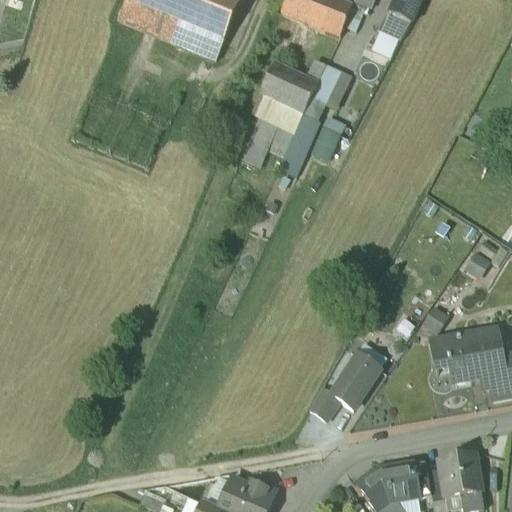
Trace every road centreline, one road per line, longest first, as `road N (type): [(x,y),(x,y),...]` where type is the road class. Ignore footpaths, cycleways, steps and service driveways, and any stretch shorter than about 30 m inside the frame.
road 1 (track): [(0,509),(50,510),(316,463),(345,450)]
road 2 (residential): [(511,418),(345,450),(303,511)]
